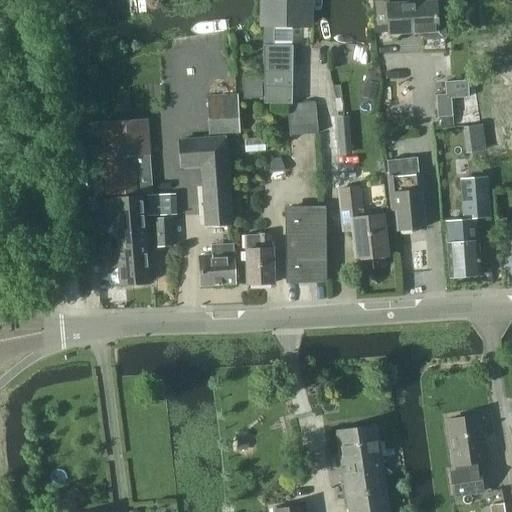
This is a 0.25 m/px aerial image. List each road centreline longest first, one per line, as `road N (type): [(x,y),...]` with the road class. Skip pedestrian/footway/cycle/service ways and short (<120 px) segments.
road 1 (tertiary): [(61,330),(511,308)]
road 2 (track): [(47,0),(76,329)]
road 3 (unknown): [(487,310),(511,465)]
